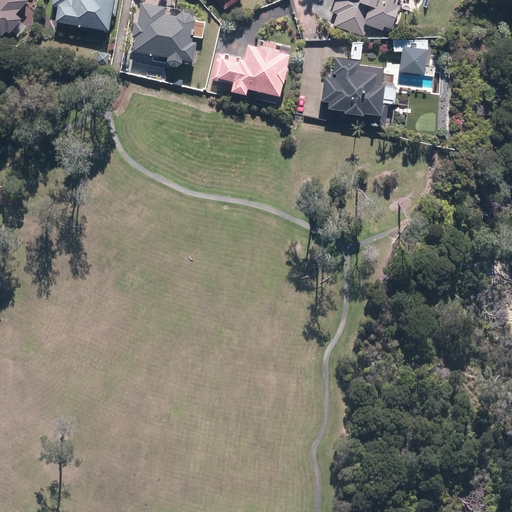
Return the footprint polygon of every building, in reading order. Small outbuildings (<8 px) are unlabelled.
[(0,0),(0,36),(3,33),(6,35),(19,19),(14,15),(26,1),(24,0),(0,0)] [(52,24),(105,33),(110,0),(51,0),(50,7),(54,7),(52,24)] [(214,0),(222,11),(237,0),(214,0)] [(334,0),(330,13),(336,15),(332,27),(362,37),(366,27),(380,31),(381,28),(388,30),(395,7),(388,5),(389,0),(334,0)] [(137,5),(129,53),(164,59),(163,63),(166,68),(172,69),(178,65),(178,61),(190,63),(193,44),(188,43),(191,22),(186,15),(178,14),(172,18),(160,16),(162,9),(137,5)] [(425,52),(425,51),(424,41),(390,42),(391,53),(399,53),(397,72),(422,75),(424,52),(425,52)] [(361,44),(350,43),(349,59),(359,60),(361,44)] [(243,91),(275,98),(285,56),(244,47),(241,60),(216,54),(210,80),(229,85),(227,93),(242,96),(243,91)] [(108,55),(96,53),(94,64),(106,66),(108,55)] [(324,110),(377,117),(381,86),(377,86),(379,70),(355,67),(355,63),(330,60),(328,79),(320,78),(316,103),(324,104),(324,110)]
